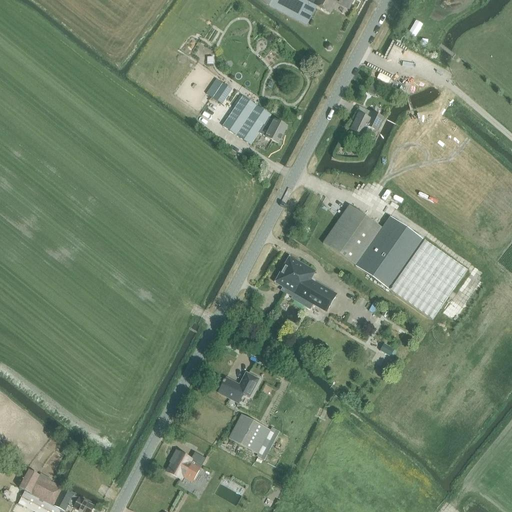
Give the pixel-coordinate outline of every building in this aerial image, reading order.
[(259,0),(268,7),(306,27),(317,8),(303,1),(301,0),(259,0)] [(303,0),(303,1),(317,8),(330,15),(338,1),(351,8),(355,0),(303,0)] [(165,39),(170,33),(163,27),(159,33),(165,39)] [(209,118),(220,101),(229,88),(222,83),(202,113),(209,118)] [(379,88),(372,84),(368,93),(375,97),(379,88)] [(243,97),(223,127),(251,146),(259,134),(263,127),(271,115),(243,97)] [(355,121),(351,130),(363,136),(367,127),(377,132),(381,126),(379,125),(383,119),(373,114),(369,121),(358,115),(355,121)] [(263,127),(259,134),(265,137),(278,144),(283,135),(281,134),(286,126),(274,120),(273,122),(269,120),(265,128),(263,127)] [(302,187),(320,195),(327,181),(308,173),(302,187)] [(389,290),(417,250),(423,241),(390,218),(382,229),(349,206),(323,244),(389,290)] [(467,271),(423,241),(417,250),(389,290),(433,320),(467,271)] [(289,257),(274,283),(283,288),(282,289),(285,291),(284,293),(292,298),(293,297),(297,299),(298,297),(313,305),(326,313),(337,295),(311,280),(315,272),(289,257)] [(511,300),(497,291),(409,435),(416,439),(416,440),(425,446),(511,304),(511,300)] [(303,327),(308,318),(295,311),(286,329),(298,335),(303,327)] [(384,344),(380,351),(390,357),(394,350),(384,344)] [(225,379),(218,393),(238,404),(243,394),(249,397),(258,380),(246,374),(240,387),(225,379)] [(242,416),(229,440),(257,455),(270,431),(242,416)] [(195,454),(191,460),(178,453),(178,454),(179,454),(173,464),(168,473),(181,480),(182,477),(192,483),(205,460),(195,454)] [(19,489),(25,492),(31,495),(40,478),(41,477),(29,471),(19,489)] [(75,496),(40,478),(31,495),(61,510),(63,511),(66,511),(69,507),(78,511),(93,511),(95,508),(74,498),(75,496)] [(25,492),(18,504),(33,511),(59,511),(61,510),(31,495),(25,492)]
